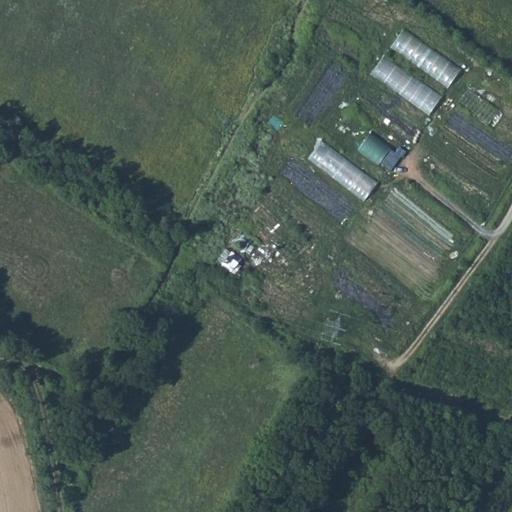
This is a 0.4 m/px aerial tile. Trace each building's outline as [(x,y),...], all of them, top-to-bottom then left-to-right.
[(398,26),(387,43),(427,69),(428,69),(455,86),(466,69),(398,26)] [(403,70),(384,55),(372,71),(390,86),(403,70)] [(400,145),(397,149),(371,131),(359,148),(391,171),(406,150),(400,145)] [(261,261),(270,249),(240,226),(231,238),(261,261)] [(229,251),(223,265),(237,272),(244,257),(229,251)]
